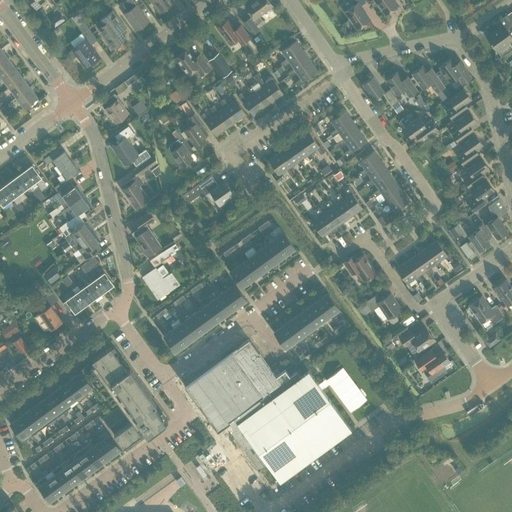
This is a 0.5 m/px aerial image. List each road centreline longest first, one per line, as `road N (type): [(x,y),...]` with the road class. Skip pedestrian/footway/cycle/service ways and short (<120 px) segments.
road 1 (residential): [(267,511),(395,421),(463,405),(492,385)]
road 2 (residential): [(375,251),(437,208),(344,75)]
road 3 (residential): [(114,312),(127,295),(127,273),(97,146),(73,104)]
road 4 (residential): [(60,511),(190,417),(161,377)]
road 5 (residential): [(249,185),(229,153),(344,75)]
road 6 (unclassified): [(73,104),(214,0)]
road 7 (residential): [(0,388),(114,312)]
road 8 (residential): [(335,60),(458,36)]
road 9 (residential): [(73,104),(0,6)]
